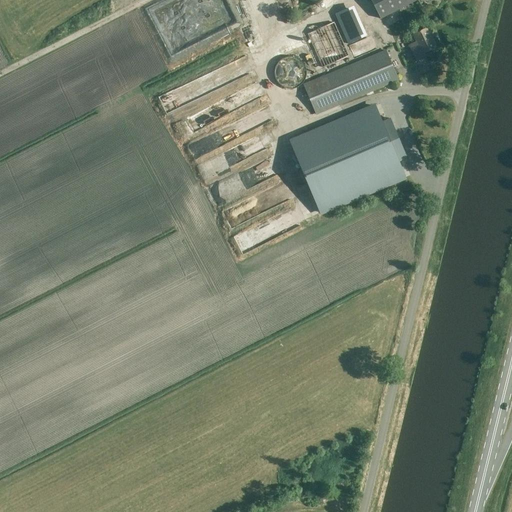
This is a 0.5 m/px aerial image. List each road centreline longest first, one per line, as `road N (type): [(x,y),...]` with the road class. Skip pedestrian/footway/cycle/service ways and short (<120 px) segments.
road 1 (unclassified): [(363,511),(486,0)]
road 2 (primary): [(474,511),(511,361)]
